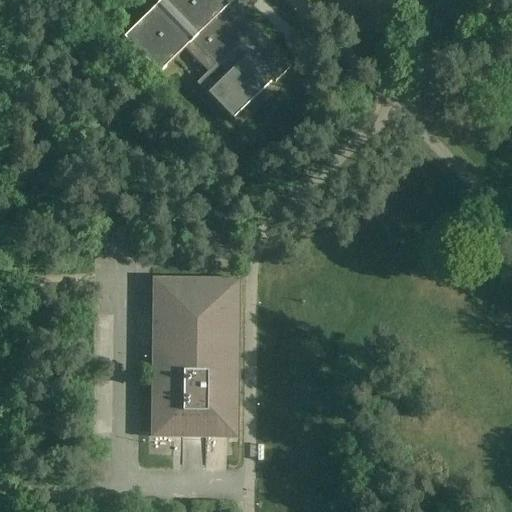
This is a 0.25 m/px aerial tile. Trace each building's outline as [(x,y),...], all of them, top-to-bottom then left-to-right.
[(208,74),(195,86),(234,125),(289,70),(254,35),(257,33),(224,0),(169,0),(126,43),(162,80),(188,54),(208,74)] [(140,0),(135,5),(147,17),(164,0),(140,0)] [(207,236),(206,254),(228,254),(228,236),(207,236)] [(181,438),(209,438),(209,436),(232,436),(232,419),(235,419),(237,346),(233,346),(233,318),(237,318),(237,283),(165,282),(165,301),(160,301),(160,316),(154,316),(154,346),(159,346),(159,374),(153,374),(153,404),(158,404),(158,413),(156,413),(156,434),(176,434),(176,432),(181,432),(181,438)] [(150,343),(150,318),(138,318),(138,343),(150,343)]
